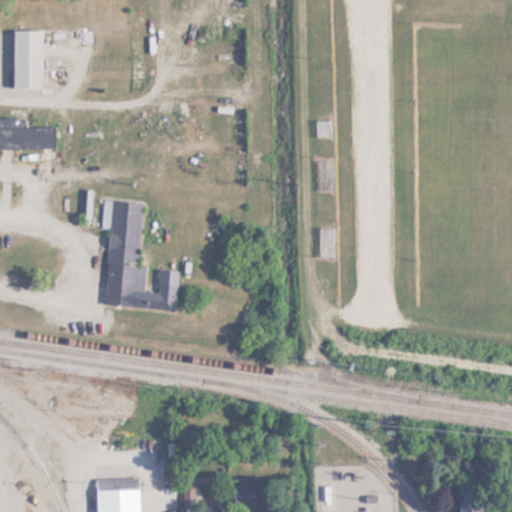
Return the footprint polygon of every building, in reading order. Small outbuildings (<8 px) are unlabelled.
[(10,86),(39,86),(39,30),(10,30),(10,86)] [(0,116),(0,147),(53,147),(52,125),(11,126),(11,116),(0,116)] [(156,268),(155,291),(142,291),(143,265),(137,264),(140,200),(101,198),(100,228),(107,228),(103,305),(173,308),(175,269),(156,268)] [(93,511),(138,511),(138,477),(93,478),(93,511)] [(253,507),(253,485),(231,485),(231,507),(253,507)] [(456,511),(476,511),(476,488),(456,488),(456,511)]
